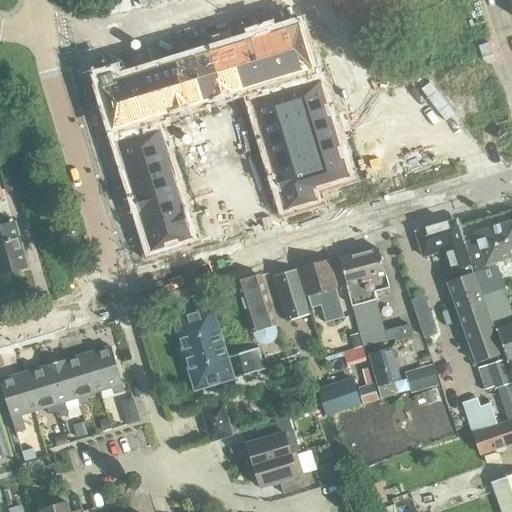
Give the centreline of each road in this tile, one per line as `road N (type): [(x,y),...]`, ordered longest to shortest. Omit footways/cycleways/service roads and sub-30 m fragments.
road 1 (tertiary): [(119,299),(511,178)]
road 2 (residential): [(119,299),(39,34)]
road 3 (residential): [(119,299),(165,452)]
road 4 (residential): [(165,452),(176,488),(292,511)]
road 5 (tertiary): [(0,333),(119,299)]
